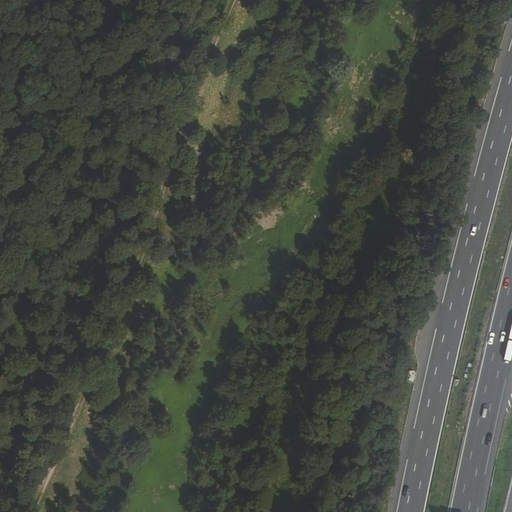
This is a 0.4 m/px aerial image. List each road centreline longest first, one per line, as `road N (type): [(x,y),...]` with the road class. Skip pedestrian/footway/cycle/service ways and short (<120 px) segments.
road 1 (motorway): [(511,96),(410,511)]
road 2 (motorway): [(468,511),(511,318)]
